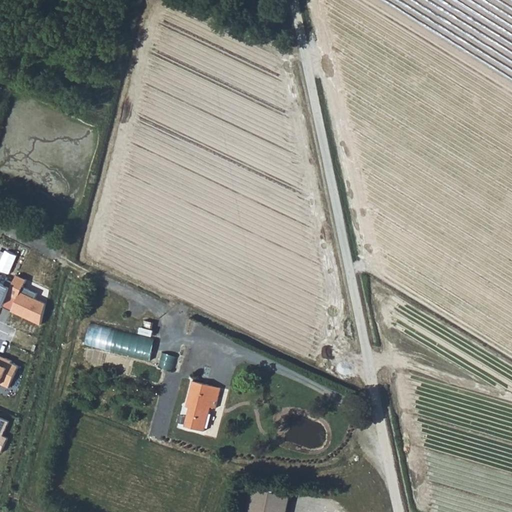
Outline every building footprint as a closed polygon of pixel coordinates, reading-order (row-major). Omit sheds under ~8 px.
[(19,299),(14,311),(43,325),(48,304),(38,299),(40,294),(26,288),(30,280),(19,276),(16,283),(10,295),(19,299)] [(0,281),(0,304),(5,307),(10,295),(16,283),(10,281),(8,285),(0,281)] [(5,307),(14,311),(19,299),(10,295),(5,307)] [(93,323),(88,346),(153,360),(159,331),(144,327),(143,334),(93,323)] [(176,371),(181,357),(165,352),(161,366),(176,371)] [(0,383),(11,388),(21,367),(13,363),(14,362),(7,359),(6,360),(1,358),(1,356),(0,355),(0,383)] [(221,409),(227,389),(198,381),(190,408),(194,409),(190,427),(208,431),(215,407),(221,409)] [(0,452),(3,454),(10,439),(5,437),(11,422),(0,417),(0,452)] [(254,511),(292,511),(296,496),(259,488),(254,511)]
